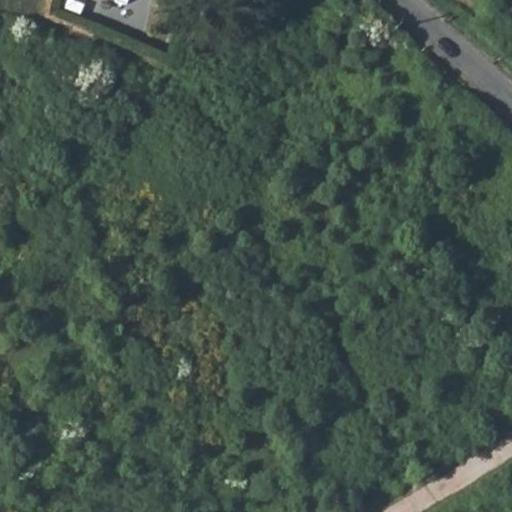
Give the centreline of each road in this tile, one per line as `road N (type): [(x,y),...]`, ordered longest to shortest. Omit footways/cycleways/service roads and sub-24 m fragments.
road 1 (tertiary): [(406,0),(511,97)]
road 2 (track): [(404,511),(511,447)]
